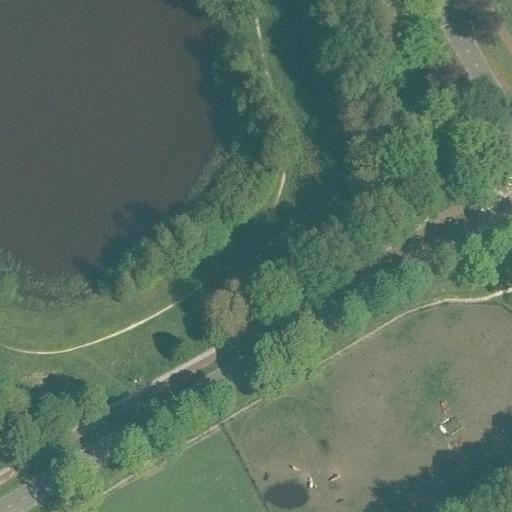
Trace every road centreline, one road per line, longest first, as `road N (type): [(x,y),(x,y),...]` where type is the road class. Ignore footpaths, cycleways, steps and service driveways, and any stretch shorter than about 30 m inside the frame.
road 1 (unclassified): [(11,511),(511,211)]
road 2 (tertiary): [(511,129),(434,0)]
